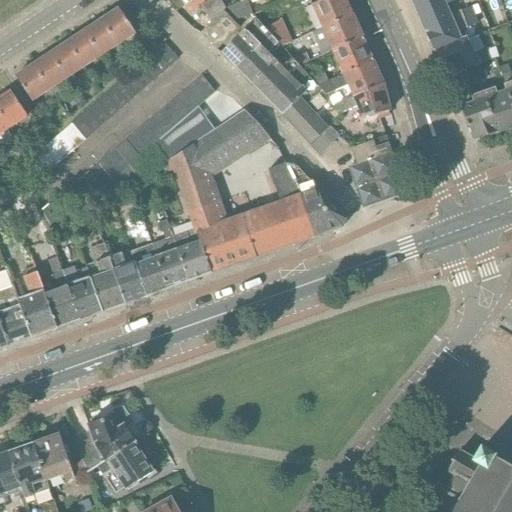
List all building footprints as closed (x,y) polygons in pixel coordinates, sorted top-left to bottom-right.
[(167,0),(176,13),(195,0),(167,0)] [(212,23),(201,34),(217,51),(240,29),(234,22),(226,9),(220,0),(210,0),(200,7),(212,23)] [(234,22),(252,14),(247,0),(226,9),(234,22)] [(322,29),(352,16),(345,0),(325,0),(312,6),(322,29)] [(419,19),(448,6),(444,0),(411,0),(419,19)] [(419,19),(427,36),(464,19),(476,16),(473,7),(461,11),(452,14),(448,6),(419,19)] [(120,46),(137,35),(119,9),(105,19),(104,17),(101,19),(120,46)] [(333,53),(363,39),(352,16),(322,29),(312,34),(322,58),(333,53)] [(434,52),(462,41),(459,31),(479,25),(476,16),(464,19),(427,36),(434,52)] [(103,57),(120,46),(101,19),(97,22),(98,23),(86,31),(103,57)] [(222,53),(238,71),(272,37),(265,29),(256,20),(222,53)] [(282,47),(292,43),(286,31),(282,21),(265,29),(272,37),(282,47)] [(86,68),(103,57),(86,31),(71,41),(70,40),(68,41),(86,68)] [(434,52),(446,78),(483,64),(498,59),(494,49),(484,52),(477,36),(462,41),(434,52)] [(238,71),(252,85),(286,52),(282,47),(272,37),(238,71)] [(343,76),(373,63),(363,39),(333,53),(343,76)] [(70,78),(86,68),(68,41),(63,44),(64,45),(53,53),(70,78)] [(156,51),(170,67),(178,59),(164,43),(156,51)] [(147,58),(161,74),(170,67),(156,51),(147,58)] [(252,85),(267,100),(300,68),(292,59),(286,52),(252,85)] [(51,91),(70,78),(53,53),(37,63),(36,62),(33,64),(51,91)] [(292,59),(300,68),(310,63),(306,54),(292,59)] [(139,65),(153,81),(161,74),(147,58),(139,65)] [(353,98),(383,85),(373,63),(343,76),(328,82),(318,87),(326,96),(347,86),(353,98)] [(33,103),(51,91),(33,64),(29,67),(30,68),(16,77),(33,103)] [(130,73),(145,89),(153,81),(139,65),(130,73)] [(290,123),(307,107),(300,99),(307,92),(300,84),(308,76),(300,68),(267,100),(290,123)] [(122,80),(136,96),(145,89),(130,73),(122,80)] [(318,87),(328,82),(324,73),(310,79),(318,87)] [(194,83),(208,99),(215,93),(202,77),(194,83)] [(114,87),(128,104),(136,96),(122,80),(114,87)] [(186,90),(200,106),(208,99),(194,83),(186,90)] [(362,120),(390,112),(386,98),(383,85),(353,98),(335,106),(342,114),(357,107),(362,120)] [(105,95),(119,111),(128,104),(114,87),(105,95)] [(498,134),(511,128),(511,109),(506,91),(497,94),(495,89),(484,93),(498,134)] [(178,97),(192,113),(198,107),(200,106),(186,90),(178,97)] [(0,113),(11,129),(28,118),(11,92),(0,99),(0,113)] [(475,142),(498,134),(484,93),(471,97),(474,104),(460,109),(475,142)] [(97,102),(111,118),(119,111),(105,95),(97,102)] [(170,104),(185,120),(192,113),(178,97),(170,104)] [(88,110),(103,126),(111,118),(97,102),(88,110)] [(162,110),(177,127),(185,120),(170,104),(162,110)] [(215,131),(198,107),(192,113),(185,120),(177,127),(170,134),(164,139),(174,174),(187,212),(184,213),(188,225),(191,223),(193,230),(210,276),(318,237),(305,201),(287,165),(287,164),(269,172),(280,203),(241,216),(229,221),(213,178),(271,140),(245,112),(215,131)] [(307,107),(290,123),(300,134),(318,118),(307,107)] [(80,117),(94,133),(103,126),(88,110),(80,117)] [(155,117),(170,134),(177,127),(162,110),(155,117)] [(0,136),(11,129),(0,113),(0,136)] [(72,125),(86,141),(94,133),(80,117),(72,124),(72,125)] [(147,124),(162,141),(164,139),(170,134),(155,117),(147,124)] [(328,129),(318,118),(300,134),(310,145),(328,129)] [(139,130),(154,148),(162,141),(147,124),(139,130)] [(64,132),(78,148),(86,141),(72,125),(64,132)] [(330,127),(328,129),(310,145),(318,154),(338,135),(330,127)] [(131,137),(146,155),(154,148),(139,130),(131,137)] [(55,140),(69,155),(78,148),(64,132),(55,140)] [(123,144),(137,162),(146,155),(131,137),(123,144)] [(47,147),(61,163),(69,155),(55,140),(47,147)] [(403,194),(402,189),(397,177),(400,176),(388,144),(376,149),(373,142),(351,150),(357,167),(350,169),(364,208),(403,194)] [(114,152),(128,169),(137,162),(123,144),(114,152)] [(38,154),(52,170),(61,163),(47,147),(38,154)] [(105,160),(119,176),(128,169),(114,152),(105,160)] [(30,162),(44,178),(52,170),(38,154),(30,162)] [(96,167),(110,183),(119,176),(105,160),(96,167)] [(36,185),(44,178),(30,162),(22,169),(36,185)] [(305,201),(318,237),(343,228),(346,221),(297,169),(287,165),(305,201)] [(87,175),(101,191),(110,183),(96,167),(87,175)] [(78,182),(91,198),(101,191),(87,175),(78,182)] [(69,190),(82,205),(86,202),(91,198),(78,182),(69,190)] [(60,198),(73,213),(82,205),(69,190),(60,198)] [(51,205),(64,220),(73,213),(60,198),(51,205)] [(64,220),(51,205),(42,213),(51,230),(64,220)] [(169,291),(191,283),(173,237),(169,221),(157,225),(161,234),(164,233),(166,240),(152,245),(169,291)] [(191,283),(210,276),(193,230),(173,237),(191,283)] [(148,298),(169,291),(152,245),(149,237),(136,242),(132,234),(126,237),(133,257),(148,298)] [(104,314),(127,306),(110,258),(105,245),(91,249),(96,263),(87,265),(104,314)] [(127,306),(148,298),(133,257),(124,260),(122,254),(110,258),(127,306)] [(58,331),(82,322),(63,272),(58,258),(48,261),(53,276),(40,281),(58,331)] [(82,322),(104,314),(87,265),(63,272),(82,322)] [(0,288),(15,284),(9,267),(0,269),(0,288)] [(58,332),(58,331),(40,281),(36,268),(22,272),(30,296),(20,301),(33,339),(53,332),(53,334),(58,332)] [(27,342),(33,339),(20,301),(18,296),(6,300),(0,302),(0,320),(9,348),(10,349),(27,343),(27,342)] [(0,351),(9,348),(0,320),(0,351)] [(97,468),(133,443),(135,442),(133,439),(135,437),(127,426),(132,423),(122,407),(114,409),(116,414),(88,425),(94,440),(78,445),(88,474),(97,468)] [(62,478),(66,483),(75,479),(60,436),(34,445),(47,483),(62,478)] [(511,511),(511,452),(503,448),(492,442),(490,445),(499,450),(495,457),(483,450),(476,461),(461,452),(448,474),(455,478),(447,492),(446,492),(444,495),(445,496),(436,510),(434,511),(511,511)] [(133,443),(97,468),(115,495),(125,489),(126,492),(148,477),(149,478),(156,473),(150,463),(148,465),(133,443)] [(50,490),(47,483),(34,445),(9,454),(21,489),(26,501),(36,497),(36,496),(50,490)] [(0,496),(21,489),(9,454),(0,456),(0,496)] [(177,511),(171,500),(149,511),(177,511)]
